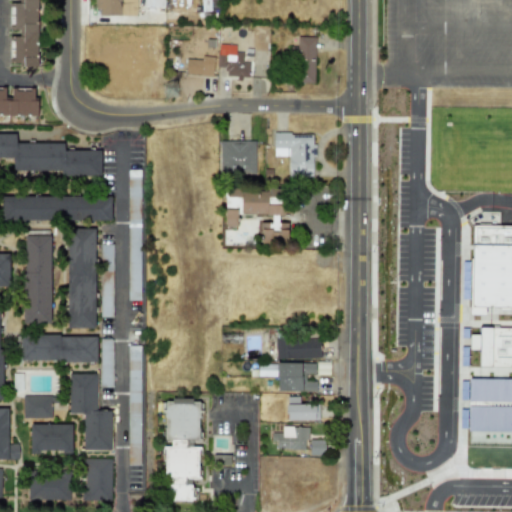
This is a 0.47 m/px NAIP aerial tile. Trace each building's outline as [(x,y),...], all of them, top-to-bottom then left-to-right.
[(37,66),(37,0),(9,0),(9,30),(22,30),(22,36),(9,36),(9,66),(37,66)] [(96,0),(96,16),(135,16),(136,0),(127,0),(126,0),(96,0)] [(401,0),(393,0),(394,37),(401,37),(401,0)] [(314,37),(297,37),(297,47),(293,47),(292,83),(313,83),(314,37)] [(248,78),(248,60),(244,60),(244,52),(235,52),(235,46),(224,46),(224,53),(216,53),(216,68),(225,68),(225,77),(238,77),(238,78),(248,78)] [(184,74),(212,76),(213,57),(201,56),(201,60),(185,59),(184,74)] [(0,114),(35,115),(35,90),(11,89),(11,100),(5,100),(5,88),(0,87),(0,114)] [(15,134),(0,134),(0,157),(12,158),(12,171),(60,171),(60,176),(100,176),(100,150),(63,151),(63,143),(15,144),(15,134)] [(272,134),(273,156),(288,156),(288,178),(312,177),(311,134),(272,134)] [(255,173),(254,140),(219,142),(220,175),(255,173)] [(127,300),(139,300),(140,170),(127,170),(127,300)] [(224,192),(224,227),(237,227),(237,215),(271,214),(271,222),(260,222),(260,241),(287,240),(287,222),(278,222),(278,215),(287,215),(286,191),(224,192)] [(0,204),(0,221),(110,219),(110,196),(0,197),(0,204)] [(511,226),(472,225),(470,315),(483,315),(483,308),(511,308),(511,226)] [(93,228),(66,229),(67,329),(94,328),(93,228)] [(50,232),(23,232),(23,323),(50,324),(50,232)] [(99,317),(111,317),(112,244),(100,244),(99,317)] [(0,253),(0,286),(9,286),(8,253),(0,253)] [(478,367),(511,367),(511,328),(478,328),(478,367)] [(19,361),(96,362),(96,336),(20,335),(19,361)] [(320,358),(319,337),(275,338),(275,359),(320,358)] [(100,387),(112,387),(111,339),(99,339),(100,387)] [(127,465),(139,465),(140,346),(127,346),(127,465)] [(276,391),(315,392),(316,382),(305,381),(305,374),(314,374),(314,363),(276,362),(276,391)] [(96,374),(68,373),(68,413),(82,414),(82,450),(110,450),(110,410),(95,410),(96,374)] [(467,432),(511,432),(511,378),(468,378),(467,432)] [(50,418),(50,395),(21,396),(22,419),(50,418)] [(318,404),(299,404),(299,397),(285,397),(286,421),(318,420),(318,404)] [(164,501),(192,501),(192,479),(199,479),(198,399),(163,400),(164,443),(163,444),(164,501)] [(0,459),(17,460),(18,444),(7,443),(7,408),(0,407),(0,459)] [(70,423),(28,425),(29,452),(61,451),(61,454),(71,454),(70,423)] [(306,450),(306,427),(281,426),(281,433),(271,433),(271,442),(276,442),(275,449),(306,450)] [(324,440),(309,439),(309,452),(324,452),(324,440)] [(110,501),(111,459),(83,458),(82,500),(110,501)] [(69,500),(69,476),(28,475),(27,499),(69,500)]
